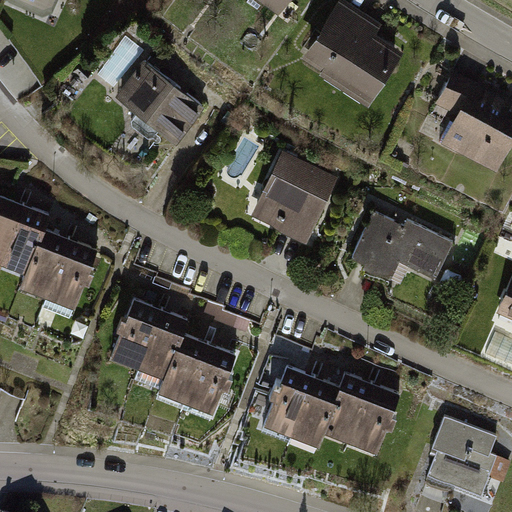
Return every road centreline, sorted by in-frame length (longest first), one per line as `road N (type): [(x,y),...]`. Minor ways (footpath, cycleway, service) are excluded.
road 1 (residential): [(511,392),(461,376),(141,219),(64,164),(0,101)]
road 2 (residential): [(0,466),(196,489),(276,511)]
